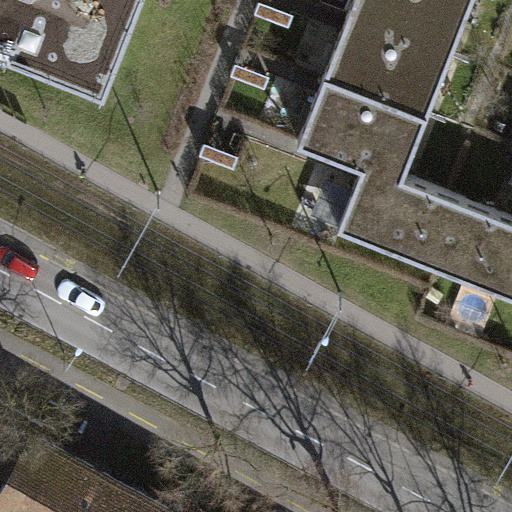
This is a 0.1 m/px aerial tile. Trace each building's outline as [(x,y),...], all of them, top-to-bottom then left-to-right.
[(0,0),(0,39),(6,41),(2,51),(96,87),(130,0),(0,0)] [(443,53),(464,0),(344,0),(340,13),(443,53)] [(420,113),(443,53),(340,13),(316,74),(420,113)] [(397,174),(420,113),(316,74),(293,135),(352,158),(397,174)] [(459,199),(397,174),(352,158),(327,224),(434,264),(459,199)] [(511,219),(459,199),(434,264),(511,293),(511,219)] [(0,474),(0,511),(46,511),(76,460),(24,432),(0,474)] [(46,511),(114,511),(127,489),(76,460),(46,511)] [(114,511),(168,511),(127,489),(114,511)]
